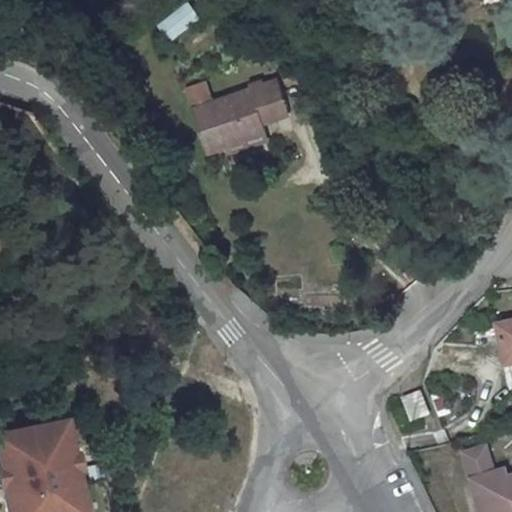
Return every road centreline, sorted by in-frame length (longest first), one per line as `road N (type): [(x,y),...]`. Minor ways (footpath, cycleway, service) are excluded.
road 1 (residential): [(0,76),(50,96),(298,404)]
road 2 (residential): [(479,272),(354,377),(298,404)]
road 3 (residential): [(298,404),(384,511)]
road 4 (residential): [(298,404),(245,511)]
